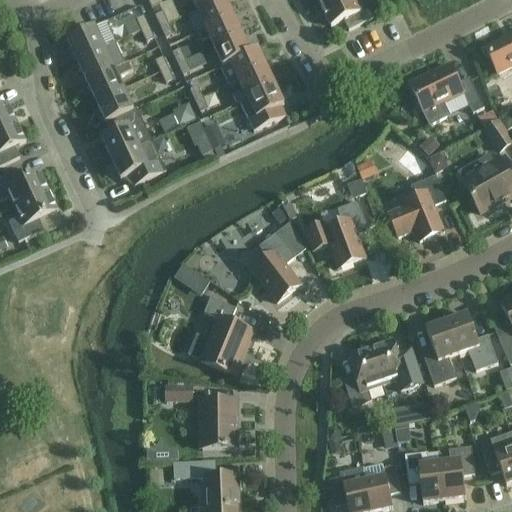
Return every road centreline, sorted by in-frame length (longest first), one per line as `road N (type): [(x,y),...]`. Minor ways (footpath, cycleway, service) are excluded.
road 1 (residential): [(285,511),(284,402),(306,345),(349,313),(511,249)]
road 2 (residential): [(507,0),(336,85),(322,80),(271,0)]
road 3 (residential): [(101,227),(49,117),(34,17)]
